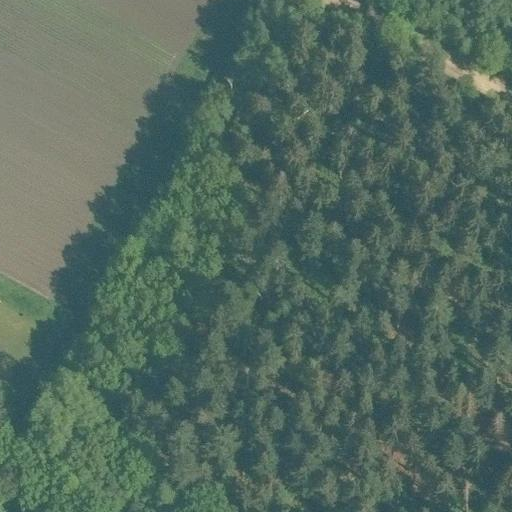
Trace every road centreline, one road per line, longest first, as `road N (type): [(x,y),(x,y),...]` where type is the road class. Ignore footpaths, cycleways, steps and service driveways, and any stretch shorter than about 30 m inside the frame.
road 1 (track): [(268,0),(0,495)]
road 2 (track): [(335,0),(511,98)]
